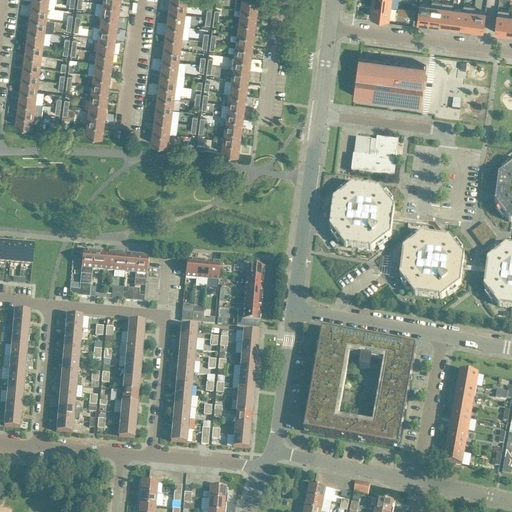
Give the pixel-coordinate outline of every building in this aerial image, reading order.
[(185,14),(187,2),(171,0),(170,0),(169,12),(185,14)] [(258,12),(259,0),(242,0),(241,9),(258,12)] [(431,5),(429,24),(439,25),(442,6),(441,6),(442,2),(432,0),(431,5)] [(442,6),(439,25),(450,26),(452,8),(453,8),(454,3),(442,2),(441,6),(442,6)] [(119,17),(121,5),(104,3),(102,15),(119,17)] [(389,18),(391,7),(372,4),(372,9),(371,9),(370,16),(389,18)] [(420,4),(418,22),(429,24),(431,5),(420,4)] [(463,9),(461,28),(471,29),(474,11),(475,6),(464,4),(463,9)] [(47,19),(49,8),(32,5),(30,17),(47,19)] [(452,8),(450,26),(461,28),(463,9),(453,8),(452,8)] [(256,23),(258,12),(241,9),(239,21),(256,23)] [(498,9),(495,32),(506,34),(508,15),(509,15),(510,10),(498,9)] [(471,29),(483,31),(485,12),(474,11),(471,29)] [(184,26),(185,14),(169,12),(167,24),(184,26)] [(117,29),(119,17),(102,15),(100,26),(117,29)] [(30,17),(29,29),(51,32),(54,33),(55,20),(47,19),(30,17)] [(255,35),(256,23),(239,21),(238,33),(255,35)] [(182,38),(184,26),(167,24),(166,36),(182,38)] [(116,41),(117,29),(100,26),(99,39),(116,41)] [(29,29),(27,42),(44,44),(49,45),(51,32),(29,29)] [(253,47),(255,35),(238,33),(236,45),(253,47)] [(181,50),(182,38),(166,36),(164,47),(181,50)] [(114,53),(116,41),(99,39),(97,50),(114,53)] [(42,56),(44,44),(27,42),(25,54),(42,56)] [(251,59),(253,47),(236,45),(235,57),(251,59)] [(179,62),(181,50),(164,47),(163,60),(179,62)] [(113,65),(114,53),(97,50),(96,63),(113,65)] [(40,68),(42,56),(25,54),(24,66),(40,68)] [(250,71),(251,59),(235,57),(233,69),(250,71)] [(356,96),(419,105),(419,104),(422,87),(426,87),(427,76),(423,75),(424,66),(424,65),(361,57),(356,96)] [(178,74),(179,62),(163,60),(161,71),(178,74)] [(111,77),(113,65),(96,63),(94,75),(111,77)] [(39,80),(40,68),(24,66),(22,78),(39,80)] [(248,83),(250,71),(233,69),(232,81),(248,83)] [(176,86),(178,74),(161,71),(160,84),(176,86)] [(109,89),(111,77),(94,75),(93,87),(109,89)] [(37,92),(39,80),(22,78),(21,90),(37,92)] [(247,96),(248,83),(232,81),(230,94),(247,96)] [(175,98),(176,86),(160,84),(158,96),(175,98)] [(108,101),(109,89),(93,87),(91,98),(108,101)] [(36,103),(37,92),(21,90),(19,101),(36,103)] [(245,107),(247,96),(230,94),(228,105),(245,107)] [(173,110),(175,98),(158,96),(157,108),(173,110)] [(106,112),(108,101),(91,98),(90,110),(106,112)] [(454,99),(452,109),(460,110),(461,100),(454,99)] [(34,116),(36,103),(19,101),(17,113),(34,116)] [(244,119),(245,107),(228,105),(227,117),(244,119)] [(172,122),(173,110),(157,108),(155,120),(172,122)] [(105,124),(106,112),(90,110),(88,122),(105,124)] [(33,127),(34,116),(17,113),(16,125),(33,127)] [(242,131),(244,119),(227,117),(225,129),(242,131)] [(170,134),(172,122),(155,120),(154,132),(170,134)] [(103,138),(105,124),(88,122),(86,135),(103,138)] [(240,143),(242,131),(225,129),(224,141),(240,143)] [(169,146),(170,134),(154,132),(152,144),(169,146)] [(393,179),(396,157),(399,141),(377,138),(377,141),(356,139),(352,172),(393,178),(393,179)] [(239,155),(240,143),(224,141),(222,153),(239,155)] [(511,166),(499,176),(497,190),(495,204),(509,223),(511,223),(511,166)] [(334,200),(330,228),(345,247),(372,251),(391,236),(393,223),(404,224),(409,225),(432,228),(437,234),(437,237),(441,237),(441,232),(435,223),(394,218),(395,211),(395,209),(380,190),(378,189),(367,188),(353,186),(334,200)] [(484,224),(472,233),(484,249),(496,240),(484,224)] [(401,271),(400,277),(414,296),(442,299),(461,285),(463,271),(472,272),(477,273),(486,274),(486,270),(463,267),(464,260),(464,258),(450,239),(448,238),(441,237),(437,237),(423,235),(403,249),(402,263),(401,271)] [(0,263),(10,265),(11,245),(0,244),(0,248),(0,263)] [(20,265),(22,246),(11,245),(10,265),(20,265)] [(31,266),(33,247),(22,246),(20,265),(31,266)] [(486,274),(484,288),(499,307),(511,308),(511,246),(508,246),(507,246),(488,260),(487,262),(486,270),(486,274)] [(92,270),(94,253),(83,252),(80,275),(92,276),(92,270)] [(103,271),(104,254),(94,253),(92,270),(103,271)] [(114,272),(115,255),(104,254),(103,271),(114,272)] [(124,273),(126,256),(115,255),(114,272),(124,273)] [(135,274),(137,257),(126,256),(124,273),(135,274)] [(146,281),(148,258),(137,257),(135,274),(135,280),(146,281)] [(196,280),(198,262),(187,261),(185,279),(196,280)] [(207,281),(208,263),(198,262),(196,280),(207,281)] [(219,264),(208,263),(207,281),(218,282),(218,281),(218,275),(219,269),(219,264)] [(247,267),(246,278),(263,279),(264,268),(247,267)] [(262,290),(263,279),(246,278),(245,288),(262,290)] [(90,298),(91,288),(90,288),(90,286),(79,285),(79,291),(70,290),(69,293),(73,297),(90,298)] [(100,299),(101,295),(96,295),(96,288),(91,288),(90,298),(100,299)] [(261,301),(262,290),(245,288),(244,299),(261,301)] [(133,302),(134,290),(129,289),(127,294),(123,293),(122,297),(122,301),(133,302)] [(138,290),(134,290),(133,302),(144,303),(144,298),(139,297),(138,290)] [(260,311),(261,301),(244,299),(243,310),(260,311)] [(193,319),(194,308),(182,307),(182,322),(192,323),(193,319)] [(204,308),(194,308),(193,319),(192,323),(203,324),(203,320),(204,308)] [(260,311),(243,310),(238,309),(236,327),(258,329),(259,323),(260,311)] [(14,312),(13,323),(29,325),(30,313),(14,312)] [(66,317),(65,329),(81,330),(82,318),(74,317),(66,317)] [(128,322),(127,334),(143,336),(144,324),(128,322)] [(13,323),(12,335),(28,336),(29,325),(13,323)] [(181,327),(180,339),(196,340),(197,328),(181,327)] [(65,329),(64,340),(80,342),(81,330),(65,329)] [(377,341),(351,336),(322,331),(308,411),(305,426),(304,432),(365,443),(398,449),(403,421),(416,348),(390,343),(377,341)] [(243,332),(242,344),(258,346),(258,342),(259,334),(243,332)] [(127,334),(126,346),(142,347),(143,336),(127,334)] [(12,335),(11,347),(27,348),(28,336),(12,335)] [(180,339),(179,350),(195,352),(196,340),(180,339)] [(64,340),(63,352),(79,353),(80,342),(64,340)] [(242,344),(241,356),(257,357),(257,350),(258,346),(242,344)] [(126,346),(125,357),(141,358),(142,347),(126,346)] [(11,347),(10,358),(26,359),(27,348),(11,347)] [(179,350),(178,362),(194,363),(195,352),(179,350)] [(63,352),(62,363),(78,364),(79,353),(63,352)] [(241,356),(240,367),(256,369),(256,365),(257,357),(241,356)] [(125,357),(124,368),(140,370),(141,358),(125,357)] [(10,358),(9,370),(25,371),(26,359),(10,358)] [(178,362),(177,373),(193,375),(194,363),(178,362)] [(62,363),(61,374),(77,376),(78,364),(62,363)] [(240,367),(239,379),(255,380),(255,373),(256,369),(240,367)] [(124,368),(123,380),(139,382),(140,370),(124,368)] [(9,370),(8,381),(24,383),(25,371),(9,370)] [(458,378),(457,384),(476,387),(479,375),(460,372),(459,378),(458,378)] [(177,373),(176,385),(192,386),(193,375),(177,373)] [(61,374),(60,386),(76,388),(77,376),(61,374)] [(239,379),(238,391),(254,392),(255,380),(239,379)] [(123,380),(122,391),(123,391),(123,392),(138,393),(139,382),(123,380)] [(8,381),(7,393),(23,394),(24,383),(8,381)] [(457,390),(456,395),(474,398),(476,387),(457,384),(456,390),(457,390)] [(176,385),(175,397),(191,398),(192,386),(176,385)] [(60,386),(59,398),(75,399),(76,388),(60,386)] [(138,393),(123,392),(123,391),(122,391),(117,391),(116,403),(121,403),(122,403),(137,405),(138,393)] [(238,391),(237,402),(253,403),(254,392),(238,391)] [(7,393),(6,404),(22,406),(23,394),(7,393)] [(454,400),(453,406),(472,410),(474,398),(456,395),(455,400),(454,400)] [(175,397),(174,408),(189,409),(191,398),(175,397)] [(59,398),(58,409),(74,410),(75,399),(59,398)] [(237,402),(236,414),(251,415),(252,415),(253,403),(237,402)] [(121,403),(120,415),(136,416),(137,405),(122,403),(121,403)] [(6,404),(5,416),(21,417),(22,406),(6,404)] [(453,413),(452,418),(470,421),(472,410),(453,406),(452,413),(453,413)] [(174,408),(172,420),(188,421),(189,409),(174,408)] [(58,409),(57,421),(73,422),(78,423),(79,411),(74,410),(58,409)] [(96,412),(89,412),(88,423),(95,424),(96,412)] [(236,414),(235,425),(250,426),(251,415),(236,414)] [(120,415),(119,426),(135,428),(136,416),(120,415)] [(4,427),(4,428),(20,429),(21,417),(5,416),(4,427)] [(450,422),(449,429),(468,432),(470,421),(452,418),(451,423),(450,422)] [(172,420),(171,431),(187,432),(188,421),(172,420)] [(56,432),(56,433),(72,434),(73,422),(57,421),(56,432)] [(209,434),(210,423),(203,422),(202,434),(209,434)] [(235,425),(234,436),(250,438),(250,430),(251,426),(250,426),(235,425)] [(118,438),(134,440),(134,439),(135,428),(119,426),(118,438)] [(449,438),(448,440),(466,443),(468,432),(449,429),(447,437),(449,438)] [(170,443),(186,444),(187,432),(171,431),(170,443)] [(208,446),(209,434),(202,434),(201,445),(208,446)] [(232,448),(249,450),(250,438),(234,436),(232,448)] [(446,445),(445,451),(464,455),(466,443),(448,440),(447,445),(446,445)] [(445,458),(444,463),(462,466),(464,455),(445,451),(444,457),(445,458)] [(321,488),(323,476),(317,475),(315,487),(321,488)] [(327,490),(329,478),(323,476),(321,488),(327,489),(327,490)] [(333,491),(335,479),(329,478),(327,490),(333,491)] [(339,492),(341,480),(335,479),(333,491),(339,492)] [(344,493),(347,481),(341,480),(339,492),(344,493)] [(351,494),(353,483),(347,481),(344,493),(351,494)] [(156,495),(158,483),(154,483),(148,483),(141,482),(141,483),(139,483),(139,489),(140,490),(140,494),(156,495)] [(368,496),(370,486),(356,483),(354,493),(368,496)] [(321,488),(315,487),(311,486),(310,487),(309,486),(308,494),(309,494),(309,498),(324,501),(327,489),(321,488)] [(219,489),(213,489),(209,488),(208,500),(224,502),(224,498),(227,498),(227,490),(225,490),(219,489)] [(155,507),(156,495),(140,494),(140,498),(138,498),(137,506),(155,507)] [(316,511),(321,511),(324,501),(309,498),(308,502),(306,502),(304,509),(316,511)] [(224,506),(224,502),(208,500),(207,511),(225,511),(226,506),(224,506)] [(394,504),(394,503),(378,500),(375,511),(391,511),(392,511),(394,511),(395,505),(394,504)]
